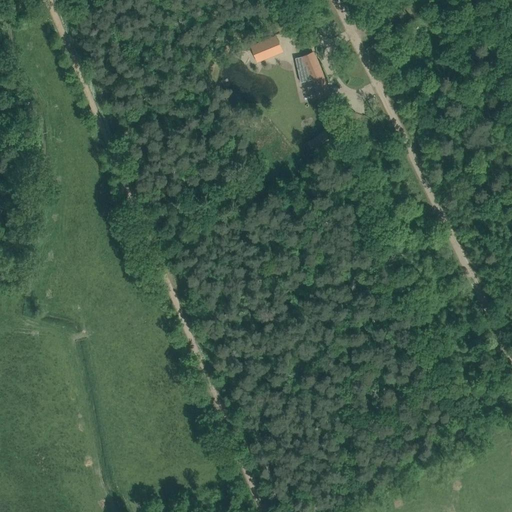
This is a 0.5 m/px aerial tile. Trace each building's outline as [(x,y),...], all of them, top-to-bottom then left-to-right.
[(270,56),(263,41),(251,46),(257,61),(270,56)] [(303,56),(296,58),(301,82),(313,80),(321,98),(331,94),(313,52),(303,56)] [(284,95),(286,97),(289,94),(283,85),(277,88),(282,96),(284,95)] [(311,115),(316,126),(324,123),(319,112),(311,115)] [(332,140),(326,130),(308,142),(314,151),(332,140)]
